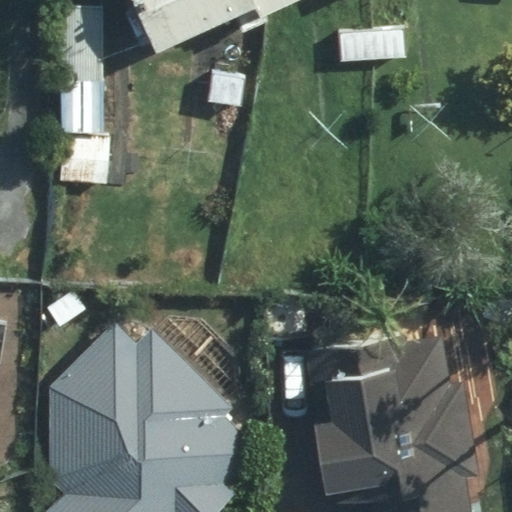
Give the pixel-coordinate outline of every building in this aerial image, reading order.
[(253,0),(161,0),(177,34),(253,0)] [(115,16),(70,14),(63,172),(118,174),(120,122),(111,121),(115,16)] [(417,22),(340,23),(341,54),(418,53),(417,22)] [(251,56),(215,55),(214,111),(250,112),(251,56)] [(216,511),(248,478),(238,468),(276,428),(142,302),(67,382),(57,509),(60,511),(216,511)] [(337,489),(378,483),(382,511),(482,511),(454,325),(315,346),(337,489)]
